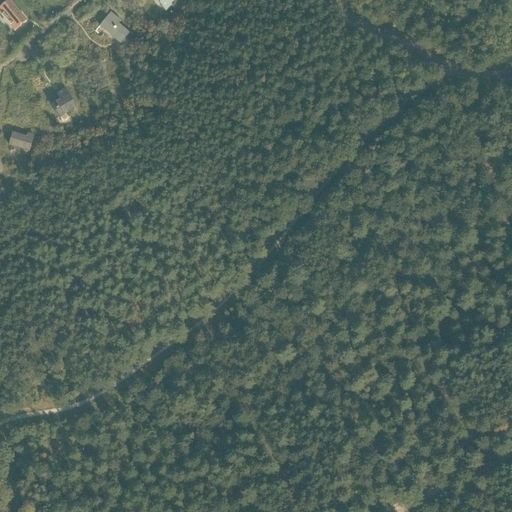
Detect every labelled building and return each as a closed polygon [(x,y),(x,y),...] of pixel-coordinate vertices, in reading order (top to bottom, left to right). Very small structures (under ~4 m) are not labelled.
[(154,0),(159,5),(165,10),(170,5),(169,3),(172,0),(154,0)] [(0,14),(14,31),(26,21),(9,1),(0,8),(0,14)] [(110,13),(99,26),(110,36),(111,35),(120,42),(125,37),(128,33),(117,24),(120,21),(110,13)] [(58,118),(75,108),(64,89),(58,92),(61,99),(51,105),(58,118)] [(26,138),(12,134),(8,146),(28,151),(32,135),(27,134),(26,138)]
